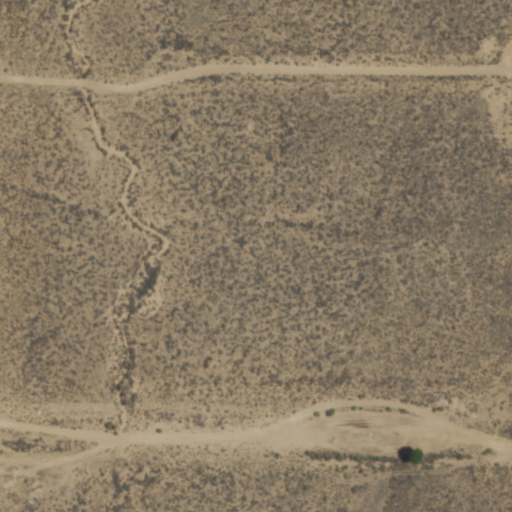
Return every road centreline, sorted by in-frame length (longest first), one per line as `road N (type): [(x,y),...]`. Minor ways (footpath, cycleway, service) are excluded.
road 1 (track): [(511,71),(207,69),(111,90),(0,75)]
road 2 (track): [(511,447),(0,447)]
